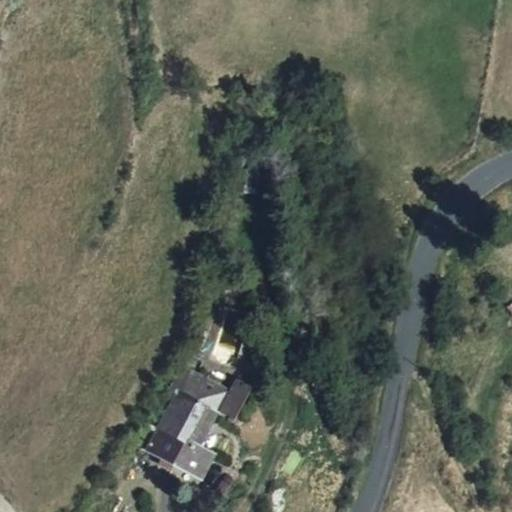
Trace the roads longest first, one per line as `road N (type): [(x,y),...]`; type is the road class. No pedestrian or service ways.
road 1 (track): [(8,511),(0,501),(0,17),(7,0)]
road 2 (tertiary): [(378,511),(395,468),(442,240),(476,195),(511,175)]
